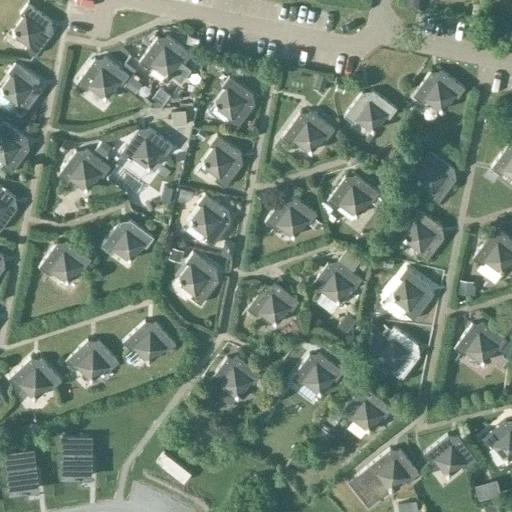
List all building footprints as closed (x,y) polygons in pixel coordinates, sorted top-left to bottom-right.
[(35,55),(53,31),(50,28),(49,24),(51,21),(27,3),(20,13),(24,16),(12,32),(28,44),(25,48),(35,55)] [(201,59),(191,53),(167,35),(164,38),(160,39),(157,36),(139,61),(149,68),(152,64),(168,76),(180,60),(193,70),(201,59)] [(121,84),(129,74),(104,56),(102,60),(98,60),(94,58),(76,82),(86,90),(89,86),(105,97),(117,81),(121,84)] [(23,114),(41,89),(38,87),(37,83),(39,79),(15,61),(8,71),(12,74),(0,90),(16,102),(13,106),(23,114)] [(457,97),(465,87),(440,69),(438,72),(434,73),(430,70),(412,95),(422,102),(425,98),(441,110),(453,94),(457,97)] [(236,128),(254,103),(251,101),(250,97),(253,93),(229,75),(221,85),(225,88),(213,104),(229,116),(226,120),(236,128)] [(389,118),(396,107),(372,89),(369,93),(365,93),(362,91),(344,115),(354,123),(357,119),(373,130),(385,115),(389,118)] [(187,124),(185,109),(171,110),(172,125),(187,124)] [(326,138),(334,128),(310,110),(307,113),(303,114),(300,111),(281,136),(292,143),(295,139),(311,151),(322,135),(326,138)] [(11,173),(29,148),(26,146),(25,142),(27,138),(3,120),(0,124),(0,158),(4,161),(1,165),(11,173)] [(165,155),(173,144),(148,126),(146,130),(141,130),(138,128),(120,152),(130,160),(133,156),(149,168),(161,152),(165,155)] [(224,186),(242,162),(239,159),(238,155),(241,152),(217,134),(209,144),(213,147),(201,163),(217,175),(214,179),(224,186)] [(511,144),(511,145),(509,142),(491,167),(501,174),(504,170),(511,176),(511,144)] [(102,176),(110,166),(85,148),(83,151),(79,152),(75,150),(57,174),(68,182),(71,178),(87,189),(98,173),(102,176)] [(437,202),(456,178),(452,175),(452,171),(454,168),(430,149),(422,160),(426,163),(414,178),(430,190),(427,194),(437,202)] [(372,202),(379,192),(355,174),(353,177),(348,178),(345,175),(327,199),(337,207),(340,203),(356,215),(368,199),(372,202)] [(0,229),(17,207),(13,204),(13,200),(15,197),(0,185),(0,229)] [(212,245),(230,221),(227,218),(226,214),(229,211),(205,193),(197,203),(201,206),(189,222),(205,233),(202,237),(212,245)] [(309,223),(317,213),(293,195),(290,198),(286,199),(282,196),(264,220),(274,228),(277,224),(293,236),(305,220),(309,223)] [(425,260),(444,236),(440,234),(440,229),(442,226),(418,208),(410,218),(414,221),(402,237),(418,249),(415,253),(425,260)] [(146,247),(153,236),(129,218),(126,222),(122,223),(119,220),(101,244),(111,252),(114,248),(130,260),(142,244),(146,247)] [(511,239),(500,231),(498,234),(494,235),(490,232),(472,257),(482,264),(485,260),(501,272),(511,257),(511,239)] [(83,268),(91,258),(66,240),(64,244),(60,244),(56,242),(38,266),(48,274),(51,270),(67,281),(79,265),(83,268)] [(200,304),(218,280),(215,277),(214,273),(217,269),(192,251),(185,261),(189,264),(177,280),(193,292),(190,296),(200,304)] [(373,252),(370,264),(382,267),(385,255),(373,252)] [(354,288),(362,278),(337,260),(335,264),(331,264),(327,262),(309,286),(319,294),(322,290),(338,301),(350,285),(354,288)] [(414,319),(432,295),(428,292),(428,288),(430,285),(406,267),(399,277),(403,280),(391,296),(407,307),(404,312),(414,319)] [(291,310),(299,300),(274,282),(272,285),(268,286),(264,283),(246,308),(256,315),(259,311),(275,323),(287,307),(291,310)] [(166,351),(175,343),(155,321),(152,323),(147,323),(145,320),(122,341),(131,350),(135,347),(148,361),(163,348),(166,351)] [(499,349),(506,339),(482,321),(479,324),(475,325),(472,322),(454,347),(464,354),(467,350),(483,362),(495,346),(499,349)] [(401,378),(419,354),(416,351),(415,347),(418,344),(394,326),(386,336),(390,339),(378,354),(394,366),(391,370),(401,378)] [(109,370),(118,361),(98,339),(95,342),(90,342),(88,339),(65,359),(74,368),(78,365),(91,380),(105,366),(109,370)] [(336,380),(343,370),(319,351),(316,355),(312,356),(309,353),(291,377),(301,385),(304,381),(320,393),(332,377),(336,380)] [(253,383),(261,373),(236,355),(234,358),(230,359),(226,356),(208,381),(218,388),(221,384),(237,396),(249,380),(253,383)] [(52,388),(61,379),(41,357),(37,360),(33,360),(30,357),(8,377),(17,387),(20,383),(34,398),(48,384),(52,388)] [(384,416),(392,406),(367,388),(365,391),(361,392),(357,389),(339,414),(349,421),(352,417),(368,429),(380,413),(384,416)] [(332,411),(326,419),(334,425),(340,417),(332,411)] [(511,422),(508,422),(505,419),(482,438),(490,448),(494,444),(506,460),(511,455),(511,422)] [(320,425),(312,435),(327,446),(335,436),(320,425)] [(466,466),(476,458),(457,435),(454,437),(450,437),(447,433),(423,452),(431,462),(435,459),(447,474),(463,462),(466,466)] [(79,476),(79,475),(90,475),(90,436),(62,435),(62,475),(74,475),(74,476),(79,476)] [(27,490),(27,489),(37,487),(32,448),(4,452),(9,491),(22,489),(22,490),(27,490)] [(366,466),(357,473),(377,499),(390,489),(405,476),(409,480),(418,472),(400,449),(396,451),(392,451),(390,448),(366,466)] [(416,511),(415,501),(397,503),(398,511),(416,511)]
